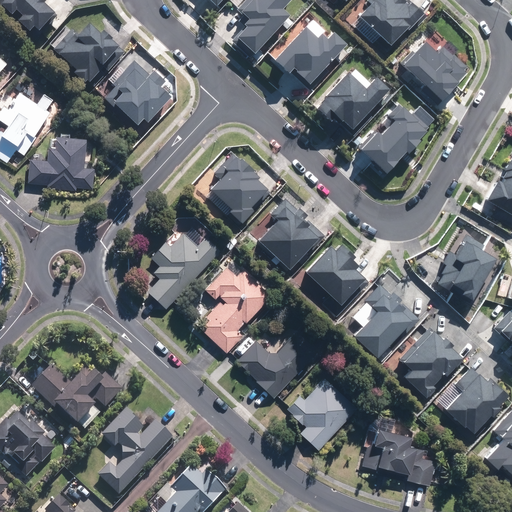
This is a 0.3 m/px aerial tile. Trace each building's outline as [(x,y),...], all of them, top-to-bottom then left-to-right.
[(0,0),(0,12),(5,17),(8,12),(14,17),(10,23),(23,32),(26,28),(32,32),(39,23),(43,27),(52,16),(37,4),(39,2),(36,0),(0,0)] [(289,0),(245,0),(234,13),(243,20),(237,26),(240,28),(231,39),(249,55),(284,16),(279,11),(289,0)] [(361,0),(361,1),(365,5),(353,17),(384,49),(402,28),(410,36),(426,18),(407,1),(403,6),(396,0),(361,0)] [(73,34),(68,29),(49,50),(53,54),(51,55),(69,71),(67,74),(88,92),(122,53),(97,31),(94,35),(81,24),(73,34)] [(338,63),(351,50),(332,31),(322,41),(316,35),(311,40),(301,29),(268,62),(282,76),(287,70),(304,86),(332,57),(338,63)] [(395,65),(396,65),(436,103),(468,69),(442,45),(433,55),(420,43),(410,53),(408,51),(395,65)] [(347,69),(310,109),(327,124),(331,120),(336,125),(338,123),(347,131),(384,90),(372,79),(368,83),(353,69),(350,72),(347,69)] [(38,105),(20,92),(15,99),(14,98),(9,105),(11,106),(9,110),(5,107),(0,113),(0,120),(9,126),(4,133),(1,131),(0,131),(0,158),(7,164),(16,150),(25,156),(37,137),(35,137),(51,113),(47,110),(53,100),(44,95),(38,105)] [(396,104),(395,105),(384,117),(389,122),(377,135),(372,130),(354,150),(382,175),(402,152),(404,154),(415,142),(414,140),(427,126),(411,112),(408,115),(396,104)] [(84,168),(87,140),(57,137),(56,148),(49,148),(48,161),(30,159),(28,183),(48,185),(47,189),(76,191),(77,188),(93,189),(95,169),(84,168)] [(511,153),(501,170),(502,171),(499,177),(500,178),(498,183),(494,180),(482,200),(511,217),(511,153)] [(234,162),(227,156),(209,174),(214,179),(203,189),(225,210),(223,212),(237,226),(267,195),(246,175),(251,170),(239,157),(234,162)] [(323,239),(280,199),(265,216),(271,221),(253,242),(286,270),(296,258),(302,263),(323,239)] [(148,292),(167,310),(221,251),(206,237),(198,247),(183,233),(171,247),(166,242),(151,258),(160,267),(154,273),(160,279),(148,292)] [(465,304),(491,260),(458,241),(446,260),(454,264),(442,284),(454,291),(452,295),(465,304)] [(357,295),(366,285),(344,263),(347,259),(334,246),(328,252),(324,249),(301,272),(335,306),(351,290),(357,295)] [(201,329),(227,354),(243,336),(237,331),(245,323),(246,324),(271,297),(243,271),(237,276),(228,267),(206,291),(216,300),(221,295),(222,296),(221,297),(226,302),(223,305),(220,302),(206,318),(209,321),(201,329)] [(385,295),(374,286),(359,302),(365,307),(364,308),(369,313),(348,336),(374,360),(395,336),(398,340),(417,320),(387,293),(385,295)] [(506,310),(490,329),(500,338),(499,339),(511,351),(511,315),(507,311),(506,310)] [(435,337),(425,328),(393,361),(404,371),(397,379),(419,399),(457,359),(445,347),(447,346),(436,336),(435,337)] [(256,382),(274,399),(318,352),(297,332),(277,353),(269,353),(256,341),(237,362),(257,381),(256,382)] [(71,381),(52,363),(32,385),(57,408),(60,405),(78,422),(96,402),(93,400),(96,397),(105,406),(123,388),(106,372),(102,375),(95,368),(92,371),(85,364),(75,375),(76,376),(71,381)] [(455,391),(438,410),(457,428),(459,426),(467,435),(484,417),(485,418),(494,408),(492,406),(501,396),(482,379),(479,382),(465,370),(450,386),(455,391)] [(358,409),(325,378),(305,400),(300,396),(287,410),(293,415),(293,416),(303,425),(304,425),(307,427),(306,428),(301,434),(319,451),(358,409)] [(119,493),(173,435),(155,418),(140,435),(138,433),(145,426),(139,420),(140,419),(126,406),(102,432),(116,445),(119,442),(122,445),(123,459),(116,467),(110,461),(98,474),(119,493)] [(511,410),(509,408),(508,407),(489,432),(495,436),(492,439),(494,441),(480,459),(493,470),(496,467),(509,478),(510,477),(511,478),(511,410)] [(30,421),(17,410),(9,419),(7,417),(0,423),(0,449),(5,455),(7,452),(19,463),(15,466),(26,476),(39,462),(34,457),(36,456),(41,461),(56,446),(43,434),(45,431),(32,419),(30,421)] [(367,447),(363,466),(408,479),(407,481),(429,487),(435,464),(420,459),(422,453),(417,452),(418,449),(410,447),(412,438),(379,429),(378,432),(375,432),(371,444),(367,447)] [(178,491),(157,511),(198,511),(199,511),(200,511),(202,511),(222,492),(227,488),(207,469),(203,474),(192,464),(172,485),(178,491)] [(0,511),(0,507),(7,499),(1,493),(9,484),(0,475),(0,473),(0,511)] [(46,511),(73,511),(76,509),(59,494),(45,509),(47,511),(46,511)] [(249,511),(238,501),(228,511),(249,511)]
